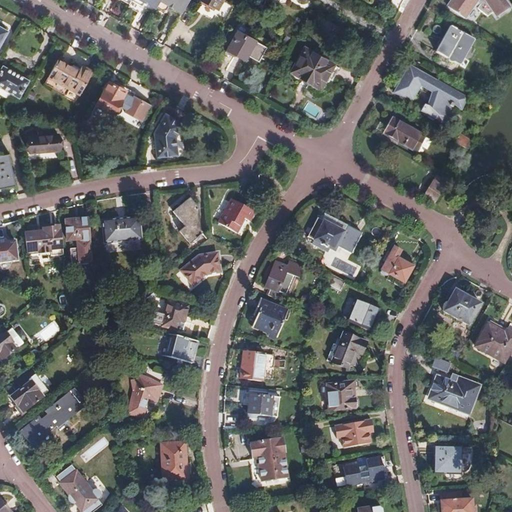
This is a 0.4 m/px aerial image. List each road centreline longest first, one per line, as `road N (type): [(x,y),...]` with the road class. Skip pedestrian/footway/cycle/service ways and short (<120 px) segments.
road 1 (residential): [(326,158),(275,212),(221,335),(208,389),(212,474),(223,511)]
road 2 (residential): [(263,127),(243,158),(219,175),(167,177),(0,211)]
road 3 (residential): [(414,511),(393,392),(395,348),(410,306),(452,246)]
road 4 (residential): [(263,127),(38,0)]
road 5 (residential): [(415,0),(326,158)]
road 6 (residential): [(452,246),(432,224),(326,158)]
